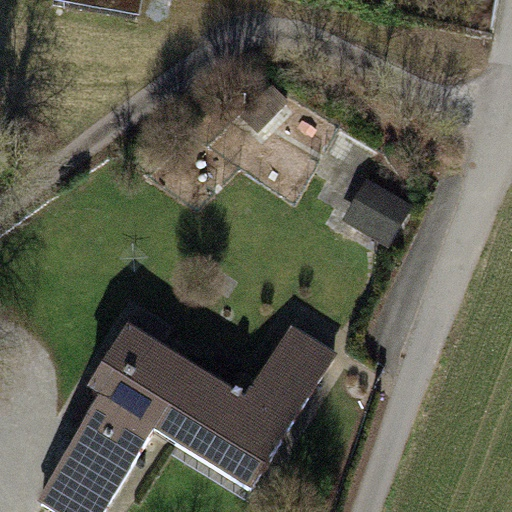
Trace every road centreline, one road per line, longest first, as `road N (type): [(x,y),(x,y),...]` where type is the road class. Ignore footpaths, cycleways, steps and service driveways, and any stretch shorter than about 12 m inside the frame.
road 1 (unknown): [(502,126),(307,39),(228,38),(0,201)]
road 2 (track): [(371,511),(502,126)]
